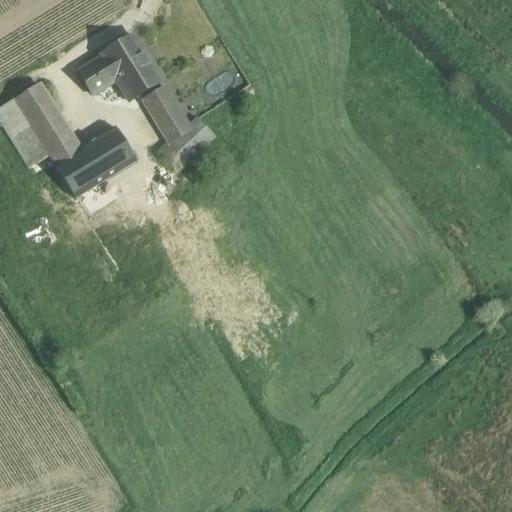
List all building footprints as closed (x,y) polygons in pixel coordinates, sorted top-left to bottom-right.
[(161,83),(133,38),(102,57),(102,58),(78,73),(93,97),(117,82),(129,103),(161,83)] [(40,86),(15,101),(47,153),(72,137),(40,86)] [(188,127),(164,88),(143,101),(170,145),(188,128),(188,127)] [(47,153),(15,101),(0,110),(0,123),(27,166),(47,153)] [(170,145),(159,155),(175,173),(214,137),(197,119),(188,127),(188,128),(170,145)] [(47,153),(27,166),(56,211),(134,163),(115,131),(81,152),(72,137),(47,153)]
